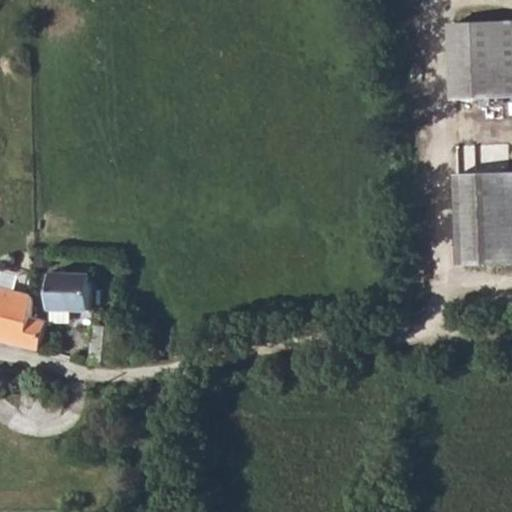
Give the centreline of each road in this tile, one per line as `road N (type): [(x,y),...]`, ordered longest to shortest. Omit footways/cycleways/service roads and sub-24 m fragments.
road 1 (track): [(80,376),(137,382),(273,352),(411,334),(511,338)]
road 2 (unclassified): [(80,376),(87,406),(66,432),(25,435),(0,418)]
